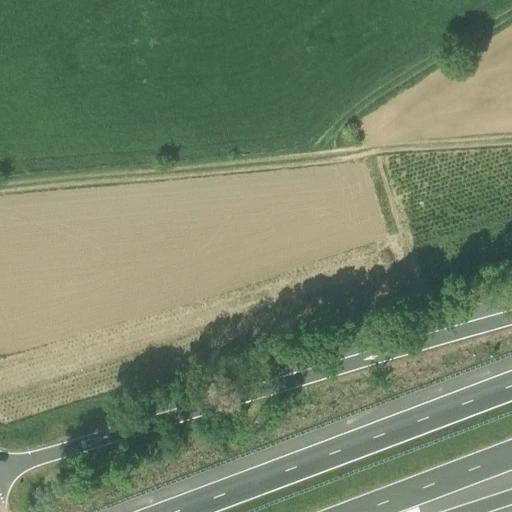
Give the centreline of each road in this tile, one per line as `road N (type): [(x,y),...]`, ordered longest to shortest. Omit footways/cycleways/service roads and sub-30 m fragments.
road 1 (motorway): [(511,315),(0,470)]
road 2 (track): [(0,185),(511,141)]
road 3 (motorway): [(511,385),(173,511)]
road 4 (motorway): [(362,511),(511,455)]
